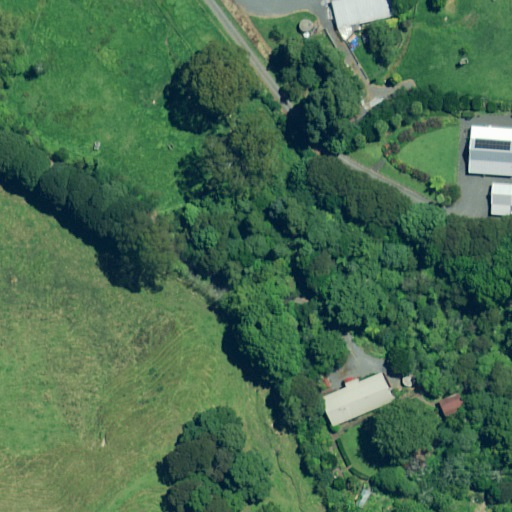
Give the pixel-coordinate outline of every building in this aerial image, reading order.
[(396,15),(392,0),(337,0),(333,1),(339,28),(396,15)] [(511,128),(472,126),(470,173),(511,174),(511,128)] [(497,204),(497,209),(506,210),(506,205),(511,205),(511,201),(511,184),(492,183),(491,204),(497,204)] [(394,401),(382,373),(362,382),(360,376),(346,382),(349,387),(323,398),(334,426),(394,401)] [(401,379),(401,380),(401,381),(401,383),(402,384),(403,385),(404,386),(405,387),(406,387),(407,388),(408,388),(410,388),(411,388),(412,387),(413,387),(414,386),(415,385),(416,383),(416,382),(416,381),(416,379),(416,378),(415,377),(415,376),(414,375),(413,374),(412,373),(410,373),(409,373),(408,373),(406,373),(405,374),(404,374),(403,375),(402,376),(402,378),(401,379)] [(467,411),(458,393),(439,402),(448,420),(467,411)]
